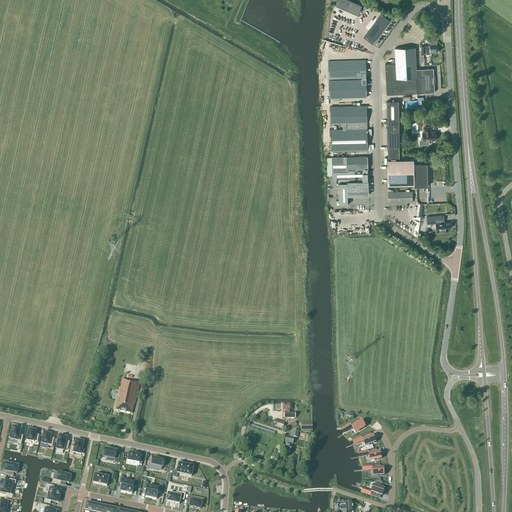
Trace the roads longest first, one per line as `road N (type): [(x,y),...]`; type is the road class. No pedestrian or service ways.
road 1 (residential): [(455,267),(378,211),(375,61),(412,11),(446,6)]
road 2 (unclassified): [(455,267),(460,224),(446,6)]
road 3 (primary): [(504,368),(467,142)]
road 4 (primary): [(467,142),(483,369)]
road 5 (residential): [(222,471),(210,461),(7,416)]
road 6 (track): [(285,81),(282,57),(170,0)]
road 7 (primary): [(467,142),(458,0)]
road 8 (primary): [(503,511),(504,378)]
road 9 (primary): [(484,379),(493,511)]
